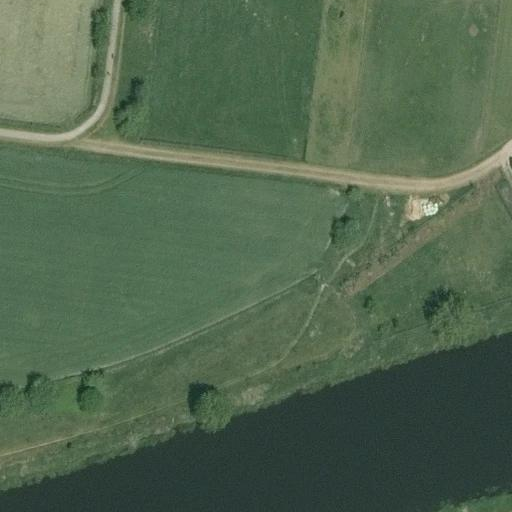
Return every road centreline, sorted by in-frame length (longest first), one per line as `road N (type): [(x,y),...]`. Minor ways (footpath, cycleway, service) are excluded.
road 1 (track): [(384,182),(111,148),(83,128)]
road 2 (track): [(511,152),(447,182),(384,182)]
